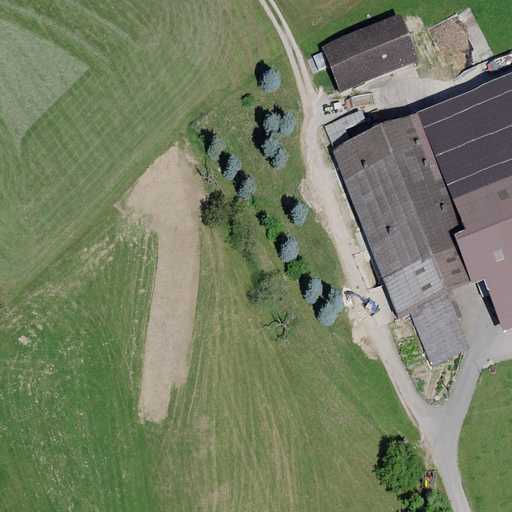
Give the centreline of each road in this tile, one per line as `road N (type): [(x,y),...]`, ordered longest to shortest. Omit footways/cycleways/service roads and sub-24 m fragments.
road 1 (track): [(443,435),(406,383),(371,304),(320,139),(328,119),(363,110),(435,106),(487,136),(511,122)]
road 2 (track): [(266,0),(328,119)]
road 3 (track): [(443,435),(480,356),(485,323)]
